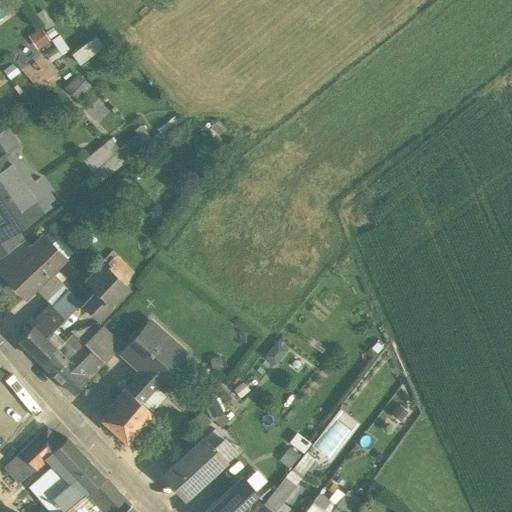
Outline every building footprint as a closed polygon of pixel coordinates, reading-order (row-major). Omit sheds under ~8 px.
[(87,41),(72,51),(79,61),(94,50),(87,41)] [(5,128),(0,132),(0,160),(19,148),(5,128)] [(118,134),(85,160),(101,180),(134,153),(118,134)] [(0,163),(0,238),(14,229),(41,211),(28,192),(21,196),(14,184),(0,163)] [(20,180),(14,184),(21,196),(28,192),(20,180)] [(14,229),(0,238),(0,258),(22,242),(23,241),(14,229)] [(0,258),(0,269),(5,275),(31,251),(22,242),(0,258)] [(5,275),(4,276),(25,298),(34,290),(51,273),(65,260),(49,244),(41,252),(31,251),(5,275)] [(134,273),(116,255),(107,264),(110,267),(107,269),(125,287),(134,273)] [(107,269),(100,262),(84,279),(95,289),(82,303),(100,321),(129,290),(125,287),(107,269)] [(51,273),(34,290),(52,307),(59,301),(68,291),(51,273)] [(83,277),(72,288),(76,292),(72,295),(80,304),(82,303),(95,289),(84,279),(83,277)] [(72,295),(68,291),(59,301),(71,314),(81,305),(80,304),(72,295)] [(71,314),(59,301),(52,307),(64,320),(65,320),(71,314)] [(32,327),(18,341),(30,353),(45,339),(64,320),(52,307),(40,320),(32,327)] [(35,315),(28,322),(32,327),(40,320),(35,315)] [(84,319),(71,332),(80,342),(78,344),(81,347),(84,344),(96,331),(84,319)] [(148,323),(121,353),(142,372),(126,390),(139,401),(182,353),(148,323)] [(96,331),(84,344),(103,363),(104,364),(122,343),(102,325),(96,331)] [(45,339),(30,353),(40,363),(54,349),(45,339)] [(67,361),(54,349),(40,363),(53,376),(73,395),(74,395),(87,379),(103,363),(84,344),(81,347),(67,361)] [(115,404),(101,420),(126,443),(151,413),(139,401),(126,390),(115,404)] [(52,424),(6,468),(18,483),(33,467),(47,458),(52,454),(68,440),(52,424)] [(203,438),(163,475),(184,499),(235,452),(223,439),(213,449),(203,438)] [(68,440),(52,454),(60,462),(64,459),(68,463),(79,452),(68,440)] [(104,479),(79,452),(68,463),(64,459),(60,462),(81,486),(87,493),(104,479)] [(300,475),(313,460),(305,453),(292,468),(300,475)] [(60,462),(31,488),(51,511),(66,511),(87,493),(81,486),(60,462)] [(298,479),(290,472),(283,479),(292,486),(298,479)] [(120,497),(104,479),(87,493),(92,499),(101,509),(108,508),(120,497)] [(242,479),(206,511),(240,511),(245,507),(243,505),(256,493),(242,479)] [(283,479),(263,504),(272,511),(275,511),(294,488),(292,486),(283,479)] [(347,491),(331,511),(349,511),(359,500),(347,491)] [(66,511),(75,511),(92,499),(87,493),(66,511)] [(318,494),(311,504),(322,511),(329,502),(318,494)]
